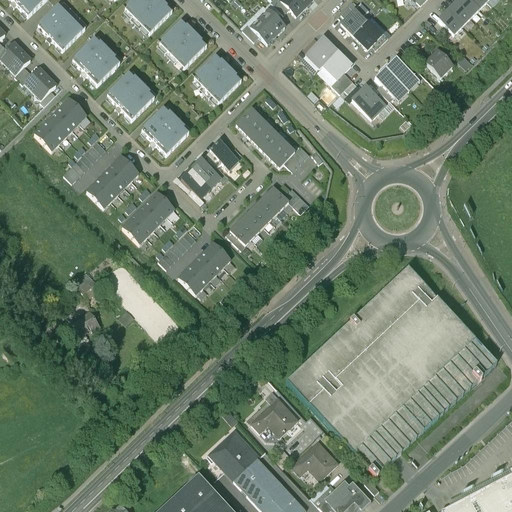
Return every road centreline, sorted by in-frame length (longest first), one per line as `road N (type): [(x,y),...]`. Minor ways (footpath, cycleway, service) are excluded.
road 1 (secondary): [(336,263),(72,511)]
road 2 (residential): [(0,14),(164,180)]
road 3 (residential): [(317,20),(369,68),(440,0)]
road 4 (unclassified): [(391,511),(511,395)]
road 5 (residential): [(164,180),(210,226),(263,173)]
